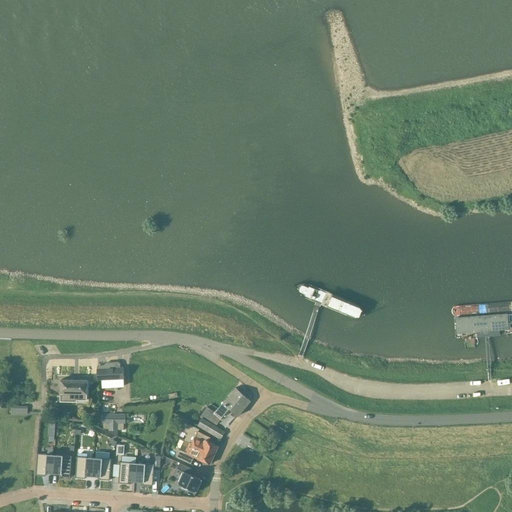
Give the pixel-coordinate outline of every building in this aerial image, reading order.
[(306,260),(289,302),(366,334),(383,292),(306,260)] [(511,347),(511,301),(452,307),(456,352),(511,347)] [(104,368),(97,369),(97,382),(103,384),(103,387),(123,386),(123,379),(124,379),(123,368),(120,367),(120,363),(118,362),(106,362),(104,364),(104,368)] [(60,380),(60,392),(60,401),(77,401),(77,400),(87,400),(87,380),(60,380)] [(235,388),(217,408),(214,412),(222,417),(229,408),(238,415),(250,401),(235,388)] [(207,406),(201,415),(217,425),(222,417),(214,412),(217,408),(211,403),(208,407),(207,406)] [(126,423),(126,414),(104,413),(104,422),(109,422),(109,429),(118,430),(118,423),(126,423)] [(225,431),(202,418),(197,426),(220,440),(225,431)] [(214,454),(215,454),(218,446),(208,442),(210,437),(198,431),(199,429),(188,424),(184,431),(187,433),(184,440),(189,442),(214,454)] [(214,454),(189,442),(185,450),(187,451),(187,453),(180,449),(176,457),(190,464),(192,461),(194,457),(210,464),(214,454)] [(117,445),(116,454),(123,455),(124,445),(117,445)] [(37,453),(36,475),(46,476),(46,473),(53,474),(54,455),(53,455),(47,454),(37,453)] [(54,455),(53,474),(60,474),(60,477),(70,477),(71,456),(54,455)] [(77,456),(75,478),(85,479),(85,476),(92,477),(94,458),(77,456)] [(94,458),(92,477),(100,477),(99,480),(109,480),(111,459),(94,458)] [(120,462),(118,483),(128,484),(128,481),(135,482),(137,463),(120,462)] [(137,463),(135,482),(143,482),(142,485),(152,486),(154,464),(137,463)] [(180,463),(177,469),(183,471),(189,474),(192,468),(180,463)] [(183,471),(178,484),(182,486),(182,488),(186,490),(187,488),(196,492),(202,480),(189,474),(183,471)]
